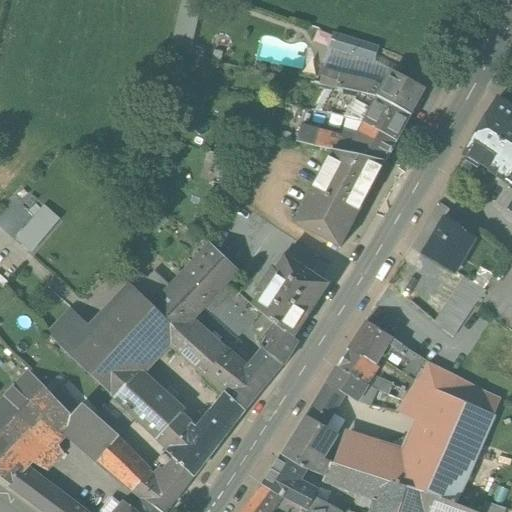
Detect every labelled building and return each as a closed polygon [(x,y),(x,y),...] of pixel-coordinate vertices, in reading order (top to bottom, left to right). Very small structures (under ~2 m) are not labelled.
[(201,0),(183,0),(180,18),(192,20),(194,11),(199,12),(201,0)] [(332,35),(328,49),(372,62),(376,48),(332,35)] [(172,54),(169,68),(208,77),(211,62),(172,54)] [(359,94),(377,98),(382,90),(372,83),(339,76),(322,70),(319,86),(340,90),(359,94)] [(377,98),(410,116),(424,90),(392,72),(382,90),(377,98)] [(363,124),(396,142),(410,116),(377,98),(368,115),(352,107),(359,94),(340,90),(326,115),(345,119),(363,124)] [(511,110),(496,100),(463,155),(511,186),(511,110)] [(345,119),(341,137),(354,140),(363,124),(345,119)] [(385,163),(396,142),(363,124),(354,140),(341,137),(318,131),(314,148),(332,152),(385,163)] [(296,144),(314,148),(318,131),(300,127),(296,144)] [(339,249),(385,163),(332,152),(293,225),(339,249)] [(219,157),(206,153),(203,163),(216,167),(219,157)] [(36,217),(16,240),(30,253),(49,230),(36,217)] [(443,220),(423,255),(453,273),(472,240),(460,232),(461,230),(443,220)] [(236,270),(212,247),(210,249),(200,238),(174,266),(183,278),(167,295),(153,310),(176,334),(171,340),(176,351),(206,378),(224,355),(185,323),(222,289),(233,296),(238,296),(252,279),(238,268),(236,270)] [(289,337),(323,284),(283,258),(251,308),(273,325),(274,325),(284,333),(289,337)] [(124,279),(135,291),(153,310),(167,295),(138,266),(124,279)] [(472,284),(484,291),(494,279),(480,270),(472,284)] [(435,324),(453,340),(472,307),(484,291),(472,284),(463,278),(435,324)] [(135,291),(124,279),(105,299),(94,289),(48,337),(70,358),(135,291)] [(153,310),(135,291),(70,358),(114,400),(134,420),(156,441),(181,415),(138,376),(171,340),(176,334),(153,310)] [(366,323),(348,351),(362,360),(369,348),(384,358),(385,357),(390,349),(395,342),(366,323)] [(262,350),(282,366),(296,343),(289,337),(284,333),(278,340),(268,331),(261,340),(261,351),(262,350)] [(395,342),(390,349),(395,352),(394,354),(422,372),(427,363),(407,350),(395,342)] [(348,351),(336,368),(365,386),(366,386),(382,361),(384,358),(369,348),(362,360),(348,351)] [(390,349),(385,357),(389,360),(387,364),(415,383),(422,372),(394,354),(395,352),(390,349)] [(244,412),(282,366),(262,350),(261,351),(247,368),(227,351),(224,355),(206,378),(226,396),(244,412)] [(378,380),(408,393),(415,383),(387,364),(382,361),(366,386),(373,389),(378,380)] [(344,439),(333,463),(428,495),(455,506),(501,401),(430,364),(427,363),(422,372),(415,383),(408,393),(403,402),(395,414),(420,424),(406,457),(344,439)] [(336,368),(326,384),(343,394),(356,402),(365,386),(336,368)] [(0,478),(44,511),(75,511),(20,472),(27,464),(60,431),(67,438),(132,493),(140,483),(124,466),(108,449),(116,440),(118,438),(114,435),(96,419),(81,406),(76,411),(70,417),(63,410),(51,397),(28,373),(0,401),(0,478)] [(403,402),(408,393),(378,380),(373,389),(389,397),(391,398),(403,402)] [(326,384),(282,456),(306,469),(324,477),(331,463),(323,458),(336,436),(322,428),(343,394),(326,384)] [(356,402),(380,412),(383,407),(385,408),(391,398),(389,397),(373,389),(366,386),(365,386),(356,402)] [(63,410),(70,404),(58,390),(51,397),(63,410)] [(420,424),(395,414),(382,413),(380,412),(356,402),(343,394),(322,428),(336,436),(323,458),(331,463),(333,463),(344,439),(406,457),(420,424)] [(228,433),(244,412),(226,396),(220,403),(223,408),(213,419),(228,433)] [(383,407),(380,412),(382,413),(395,414),(403,402),(391,398),(385,408),(383,407)] [(131,423),(134,420),(114,400),(96,419),(114,435),(127,420),(131,423)] [(70,417),(76,411),(70,404),(63,410),(70,417)] [(192,479),(228,433),(213,419),(201,433),(181,415),(156,441),(168,453),(167,454),(177,463),(192,479)] [(60,431),(27,464),(47,473),(63,456),(57,447),(67,438),(60,431)] [(158,511),(166,511),(192,479),(177,463),(162,483),(147,472),(149,470),(116,440),(108,449),(124,466),(140,483),(132,493),(144,501),(158,511)] [(306,469),(282,456),(262,488),(278,497),(301,510),(300,511),(331,511),(310,500),(315,491),(298,482),(306,469)] [(428,495),(333,463),(331,463),(324,477),(380,500),(375,511),(471,511),(469,511),(455,506),(428,495)] [(262,488),(247,508),(252,511),(267,511),(272,506),(278,497),(262,488)] [(272,506),(281,511),(300,511),(301,510),(278,497),(272,506)] [(116,511),(121,507),(112,499),(100,511),(116,511)] [(134,511),(158,511),(144,501),(134,511)]
